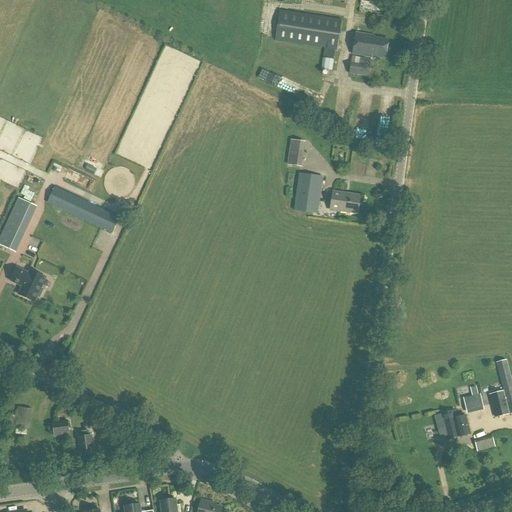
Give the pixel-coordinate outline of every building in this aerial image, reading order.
[(358,0),(357,8),(376,11),(378,1),(373,0),(358,0)] [(337,50),(342,20),(279,10),(274,40),(324,48),(321,69),(331,71),(335,49),(337,50)] [(349,73),(367,76),(371,56),(385,58),(388,40),(373,37),(374,36),(355,33),(352,55),(365,57),(364,65),(351,63),(349,73)] [(290,150),(302,151),(303,143),(291,141),(290,150)] [(293,210),(318,213),(323,177),(299,173),(293,210)] [(47,203),(113,233),(120,217),(56,187),(47,203)] [(330,210),(357,214),(360,196),(333,192),(330,210)] [(23,233),(6,226),(0,239),(0,245),(14,252),(23,233)] [(77,230),(74,240),(100,250),(104,240),(77,230)] [(86,275),(90,265),(72,258),(68,268),(86,275)] [(29,273),(17,268),(11,281),(22,287),(18,295),(34,302),(37,297),(39,298),(43,290),(41,288),(46,278),(30,271),(29,273)] [(36,313),(29,324),(39,329),(45,318),(36,313)] [(65,332),(74,336),(81,320),(73,316),(65,332)] [(36,340),(46,344),(53,323),(43,320),(36,340)] [(47,341),(56,345),(63,330),(53,326),(47,341)] [(489,396),(494,418),(511,413),(511,382),(507,360),(496,363),(503,392),(501,392),(494,363),(481,367),(488,396),(489,396)] [(461,394),(464,408),(480,406),(478,391),(461,394)] [(31,409),(18,407),(15,427),(21,428),(16,428),(15,434),(26,435),(26,429),(29,429),(31,409)] [(442,414),(448,439),(470,434),(466,416),(457,418),(455,410),(442,414)] [(52,422),(54,437),(70,434),(68,420),(52,422)] [(78,438),(79,453),(93,451),(91,436),(89,437),(88,431),(79,432),(80,438),(78,438)] [(474,448),(491,445),(489,436),(472,439),(474,448)] [(160,501),(161,511),(180,511),(180,505),(176,506),(175,499),(160,501)] [(197,511),(220,511),(222,507),(210,504),(211,502),(201,500),(197,511)]
